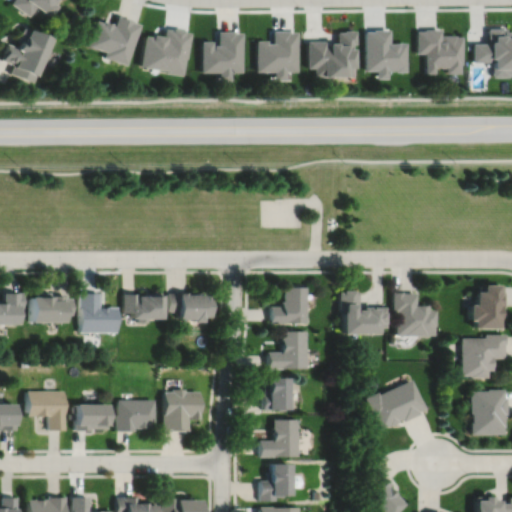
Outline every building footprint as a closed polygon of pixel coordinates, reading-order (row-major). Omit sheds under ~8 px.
[(11,0),(10,2),(29,15),(31,11),(34,13),(37,9),(46,15),(53,5),(49,2),(50,0),(11,0)] [(114,14),(111,25),(108,24),(109,22),(101,20),(100,21),(92,19),(84,45),(103,50),(101,56),(125,64),(138,23),(130,21),(130,19),(114,14)] [(22,26),(16,40),(18,41),(16,46),(5,41),(1,52),(2,53),(0,58),(12,63),(9,72),(30,81),(35,69),(37,70),(40,60),(42,61),(47,49),(43,47),(47,37),(39,34),(40,31),(28,27),(28,28),(22,26)] [(142,35),(138,65),(165,69),(164,72),(181,74),(183,57),(185,58),(188,31),(181,30),(182,29),(170,27),(170,29),(163,28),(162,35),(151,34),(150,36),(142,35)] [(485,28),(485,42),(470,43),(471,61),(489,61),(490,76),(506,76),(506,74),(511,74),(511,31),(508,31),(508,30),(504,30),(504,27),(485,28)] [(363,30),(363,69),(374,69),(374,77),(386,77),(386,69),(387,69),(387,70),(392,70),(392,69),(393,69),(393,70),(404,70),(404,41),(393,41),(393,42),(388,42),(388,28),(372,28),(372,30),(363,30)] [(415,30),(415,52),(424,52),(424,73),(434,73),(434,66),(439,66),(439,67),(444,67),(444,66),(445,66),(445,72),(459,72),(459,63),(461,63),(461,35),(454,35),(454,34),(439,34),(439,28),(423,28),(423,30),(415,30)] [(305,40),(306,67),(312,67),(313,75),(319,75),(319,76),(328,76),(328,75),(351,75),(351,66),(352,66),(351,47),(351,43),(354,43),(354,29),(342,29),(342,31),(335,31),(335,42),(326,42),(326,44),(324,44),(324,40),(305,40)] [(199,40),(199,71),(217,71),(217,79),(229,79),(229,71),(240,71),(240,32),(231,32),(231,30),(215,30),(215,44),(210,44),(210,40),(199,40)] [(271,30),(271,42),(265,42),(265,39),(254,40),(254,71),(273,70),(273,78),(284,78),(284,70),(296,70),(295,31),(287,31),(287,30),(271,30)] [(477,285),(477,292),(471,292),(471,305),(467,305),(467,321),(470,321),(470,329),(495,329),(495,328),(499,328),(499,312),(495,312),(495,307),(501,307),(501,292),(500,292),(500,285),(477,285)] [(282,286),(282,301),(280,301),(280,306),(268,306),(268,323),(283,323),(283,322),(305,322),(304,286),(282,286)] [(338,291),(338,312),(341,312),(341,334),(376,335),(376,328),(385,328),(385,307),(373,307),(373,309),(368,309),(368,307),(361,307),(360,310),(357,310),(357,291),(353,291),(353,290),(342,290),(342,291),(338,291)] [(164,293),(164,311),(174,311),(174,315),(175,315),(175,319),(190,319),(190,323),(200,323),(200,318),(206,318),(206,295),(198,295),(198,293),(191,292),(191,295),(187,295),(187,291),(172,291),(172,293),(164,293)] [(391,291),(391,312),(394,312),(394,335),(433,335),(433,326),(434,326),(434,309),(427,309),(427,304),(414,304),(414,292),(401,292),(401,291),(391,291)] [(0,324),(16,324),(16,318),(17,318),(17,311),(15,311),(15,308),(21,308),(21,292),(2,292),(2,299),(0,299),(0,324)] [(27,296),(27,323),(62,322),(62,315),(70,315),(70,298),(64,298),(64,295),(48,296),(48,292),(34,292),(34,296),(27,296)] [(76,292),(76,308),(76,332),(114,332),(114,307),(106,307),(106,306),(98,306),(98,307),(97,307),(97,292),(76,292)] [(120,293),(120,313),(127,313),(127,319),(134,319),(134,323),(145,323),(145,319),(159,319),(159,292),(142,292),(142,296),(136,296),(136,293),(120,293)] [(280,330),(280,352),(265,352),(265,369),(281,369),(281,368),(305,368),(305,330),(280,330)] [(460,338),(460,376),(470,376),(470,378),(485,377),(485,370),(490,370),(490,358),(502,358),(501,344),(503,344),(503,334),(482,334),(482,337),(460,338)] [(262,376),(262,394),(260,394),(260,410),(286,410),(287,376),(262,376)] [(410,379),(379,394),(378,392),(364,398),(374,418),(375,417),(380,429),(387,425),(388,427),(398,422),(397,420),(401,419),(402,421),(418,414),(417,412),(424,408),(410,379)] [(161,391),(161,414),(160,414),(160,430),(168,430),(168,431),(185,431),(185,415),(187,415),(187,419),(197,419),(197,391),(182,391),(182,388),(170,389),(170,391),(161,391)] [(469,391),(469,414),(471,414),(471,422),(469,422),(469,435),(500,434),(500,427),(502,427),(501,415),(504,415),(503,398),(502,398),(501,389),(485,389),(485,391),(469,391)] [(24,391),(24,413),(34,413),(34,414),(46,414),(46,428),(62,428),(62,391),(24,391)] [(0,400),(0,428),(15,428),(15,400),(0,400)] [(114,400),(115,414),(113,414),(113,431),(131,431),(131,428),(133,428),(145,428),(151,428),(151,400),(114,400)] [(73,404),(73,405),(71,405),(71,413),(68,413),(68,419),(72,419),(72,430),(87,430),(87,429),(104,429),(105,404),(73,404)] [(271,418),(271,427),(270,427),(270,435),(271,435),(271,440),(256,440),(256,455),(296,455),(296,418),(271,418)] [(268,460),(268,468),(267,468),(267,470),(263,470),(264,478),(256,478),(256,499),(273,499),(272,494),(275,494),(275,495),(282,495),(282,494),(288,494),(288,485),(298,485),(298,473),(288,473),(288,460),(268,460)] [(372,467),(353,488),(364,497),(365,496),(382,511),(390,511),(402,500),(401,500),(402,498),(387,485),(390,481),(379,471),(378,472),(372,467)] [(511,495),(506,495),(506,501),(496,501),(496,497),(491,497),(491,492),(482,492),(482,497),(475,497),(475,511),(492,511),(511,511),(511,495)] [(26,498),(26,511),(62,511),(62,510),(64,510),(64,494),(45,494),(45,498),(44,498),(44,497),(32,497),(32,498),(26,498)] [(113,495),(113,511),(152,511),(152,499),(135,499),(135,494),(119,494),(119,495),(113,495)] [(157,495),(157,511),(197,511),(197,496),(189,496),(189,494),(157,495)] [(0,511),(15,511),(15,495),(0,495),(0,511)] [(70,495),(70,511),(106,511),(106,509),(87,508),(87,495),(70,495)]
